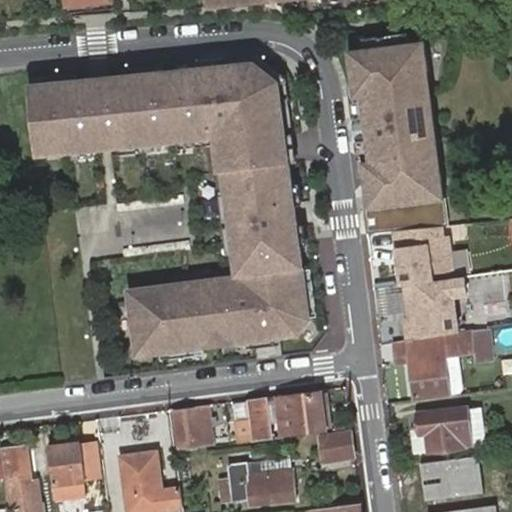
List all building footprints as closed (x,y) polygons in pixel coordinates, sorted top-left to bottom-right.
[(67,0),(68,7),(69,9),(115,4),(115,1),(114,0),(207,0),(208,7),(278,0),(67,0)] [(416,38),(338,48),(357,208),(436,198),(416,38)] [(257,61),(33,81),(41,162),(108,156),(217,147),(229,217),(239,281),(136,293),(145,358),(315,333),(322,319),(286,84),(257,61)] [(392,233),(406,342),(460,335),(455,301),(468,299),(466,279),(457,280),(450,226),(392,233)] [(495,362),(491,331),(460,335),(406,342),(392,344),(394,359),(408,357),(409,362),(414,397),(464,390),(459,358),(474,356),(475,365),(495,362)] [(297,394),(288,395),(293,434),(324,429),(321,395),(296,398),(297,394)] [(321,395),(324,429),(331,428),(327,394),(321,395)] [(253,403),(254,409),(255,419),(256,430),(258,439),(290,436),(287,419),(271,422),(268,401),(253,403)] [(214,433),(211,407),(199,408),(193,411),(175,413),(181,447),(216,442),(214,433)] [(462,409),(467,445),(488,442),(483,407),(462,409)] [(427,433),(429,450),(467,445),(462,409),(462,408),(417,414),(419,434),(427,433)] [(256,430),(255,419),(237,421),(239,442),(258,439),(256,430)] [(356,461),(352,432),(322,436),(326,465),(356,461)] [(422,451),(429,450),(427,433),(419,434),(422,451)] [(100,441),(82,444),(86,478),(105,477),(100,441)] [(82,444),(50,447),(55,485),(59,485),(87,481),(86,478),(82,444)] [(28,448),(0,450),(3,472),(6,507),(20,506),(21,511),(39,511),(36,481),(32,482),(28,448)] [(125,456),(127,474),(160,470),(158,452),(125,456)] [(485,454),(425,462),(430,502),(491,494),(485,454)] [(293,470),(292,457),(248,463),(249,476),(293,470)] [(293,470),(249,476),(248,463),(229,466),(233,503),(251,500),(252,507),(297,502),(293,470)] [(163,488),(160,470),(127,474),(130,511),(161,511),(162,510),(165,510),(183,508),(181,486),(163,488)] [(88,497),(87,481),(59,485),(61,500),(88,497)] [(312,511),(362,511),(361,503),(312,509),(312,511)]
